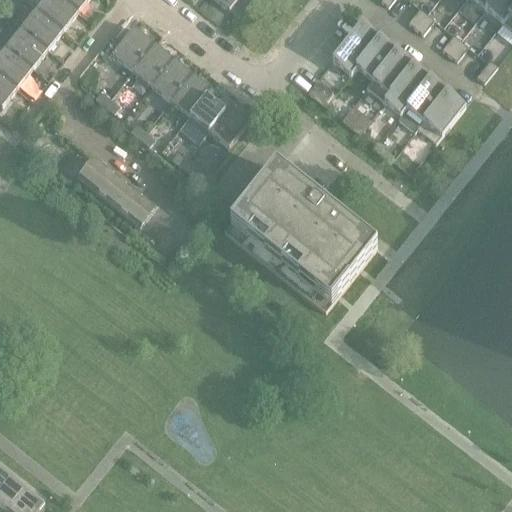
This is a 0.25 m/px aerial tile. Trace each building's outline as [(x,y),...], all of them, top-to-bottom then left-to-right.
[(80,16),(59,0),(48,0),(38,14),(64,35),(80,16)] [(59,0),(80,16),(92,0),(59,0)] [(212,0),(230,14),(241,0),(212,0)] [(389,12),(398,0),(385,0),(381,5),(389,12)] [(487,15),(499,0),(470,0),(470,1),(487,15)] [(504,29),(511,19),(511,0),(499,0),(487,15),(504,29)] [(416,33),(430,17),(422,11),(409,27),(416,33)] [(64,35),(38,14),(23,33),(49,54),(64,35)] [(424,39),(437,23),(430,17),(416,33),(424,39)] [(351,80),(381,43),(363,29),(333,67),(351,80)] [(49,54),(23,33),(7,52),(34,73),(49,54)] [(114,60),(133,75),(155,49),(135,33),(114,60)] [(450,60),(463,44),(456,37),(443,54),(450,60)] [(368,94),(398,56),(381,43),(351,80),(352,81),(358,74),(373,86),(367,93),(368,94)] [(458,66),(471,50),(463,44),(450,60),(458,66)] [(174,64),(155,49),(133,75),(153,91),(174,64)] [(34,73),(7,52),(0,61),(0,77),(18,93),(34,73)] [(385,108),(415,70),(398,56),(368,94),(385,108)] [(193,79),(174,64),(153,91),(171,106),(193,79)] [(485,88),(498,71),(491,65),(477,82),(485,88)] [(408,114),(432,84),(415,70),(385,108),(402,121),(408,114)] [(18,93),(0,77),(0,110),(3,112),(18,93)] [(212,95),(193,79),(171,106),(191,121),(212,95)] [(419,135),(449,97),(432,84),(408,114),(424,126),(418,134),(419,135)] [(210,137),(231,110),(212,95),(191,121),(210,137)] [(102,96),(96,103),(106,111),(111,104),(102,96)] [(436,149),(466,111),(449,97),(419,135),(436,149)] [(121,111),(111,104),(106,111),(115,118),(121,111)] [(230,152),(251,126),(231,110),(210,137),(230,152)] [(132,136),(141,144),(146,137),(137,129),(132,136)] [(155,144),(146,137),(141,144),(150,151),(155,144)] [(173,164),(182,172),(187,165),(178,157),(173,164)] [(157,211),(96,162),(79,183),(141,232),(157,211)] [(197,172),(187,165),(182,172),(191,179),(197,172)] [(378,253),(277,172),(248,210),(226,238),(326,318),(378,253)] [(0,499),(12,485),(0,475),(0,499)] [(0,511),(17,511),(29,498),(12,485),(0,499),(0,511)] [(45,511),(46,511),(29,498),(17,511),(45,511)]
